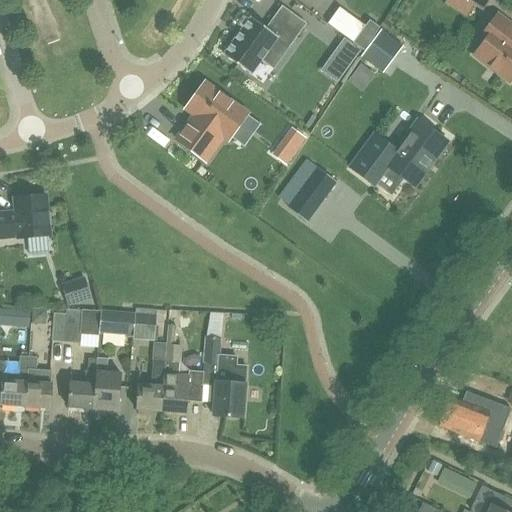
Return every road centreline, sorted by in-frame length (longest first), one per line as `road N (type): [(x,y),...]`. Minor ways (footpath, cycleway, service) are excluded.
road 1 (residential): [(336,510),(249,466),(191,451),(0,438)]
road 2 (secondary): [(336,510),(511,251)]
road 3 (residential): [(129,100),(168,67),(211,0)]
